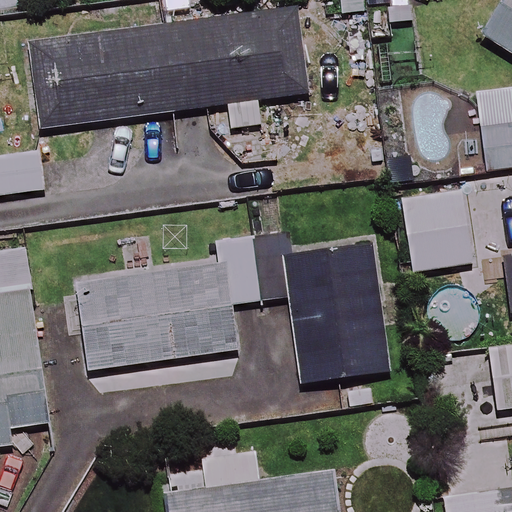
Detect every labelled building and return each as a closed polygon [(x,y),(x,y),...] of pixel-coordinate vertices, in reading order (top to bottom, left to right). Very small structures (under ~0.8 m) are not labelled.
[(511,0),(503,0),(479,44),(511,62),(511,0)] [(306,98),(294,3),(201,14),(199,3),(80,18),(82,30),(23,37),(36,133),(306,98)] [(511,171),(511,91),(472,98),(486,176),(511,171)] [(0,196),(41,194),(38,157),(0,160),(0,196)] [(471,267),(459,194),(400,203),(411,276),(471,267)] [(292,299),(304,386),(387,375),(369,249),(288,260),(285,237),(212,247),(215,268),(74,287),(86,375),(239,354),(232,307),(292,299)] [(0,254),(0,449),(10,449),(8,433),(47,428),(41,376),(27,251),(0,254)] [(511,316),(511,259),(503,261),(510,317),(511,316)] [(511,352),(490,355),(493,396),(495,414),(511,411),(511,352)] [(339,511),(335,476),(263,486),(258,454),(201,462),(206,495),(164,501),(165,511),(339,511)]
